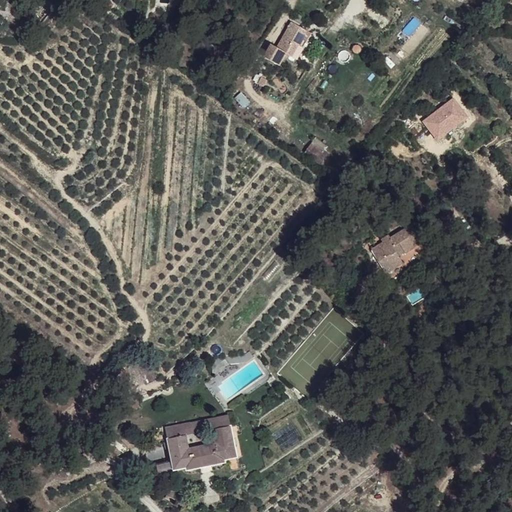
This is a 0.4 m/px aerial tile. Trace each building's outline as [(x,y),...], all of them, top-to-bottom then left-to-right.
[(111,5),(104,1),(100,6),(106,11),(111,5)] [(305,29),(287,19),(274,43),(268,40),(260,53),(274,63),(282,52),(288,55),(295,44),(297,37),(301,38),(305,29)] [(300,47),(295,44),(288,55),(295,59),(300,47)] [(320,162),(330,146),(314,136),(304,152),(320,162)] [(379,244),(369,250),(383,273),(399,265),(396,259),(393,252),(398,250),(402,257),(412,251),(411,249),(418,245),(408,228),(388,239),(386,237),(377,241),(379,244)] [(393,252),(396,259),(402,257),(398,250),(393,252)] [(107,409),(96,412),(97,420),(109,417),(107,409)] [(228,416),(165,426),(169,439),(187,435),(215,428),(231,425),(228,416)] [(187,435),(169,439),(175,468),(186,467),(187,470),(225,462),(224,459),(237,456),(231,425),(215,428),(216,442),(190,448),(187,435)] [(116,458),(124,453),(108,443),(104,447),(98,442),(84,449),(89,460),(102,452),(116,458)]
